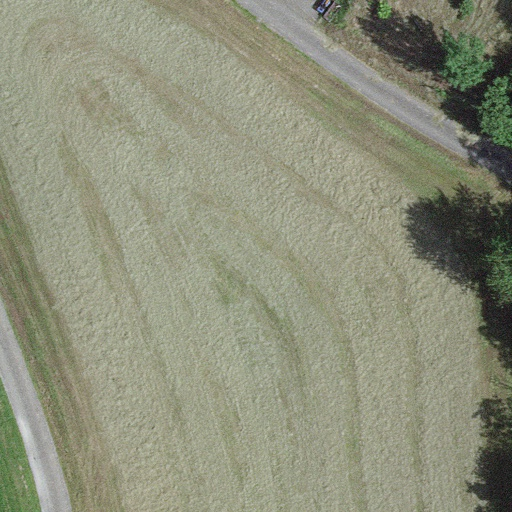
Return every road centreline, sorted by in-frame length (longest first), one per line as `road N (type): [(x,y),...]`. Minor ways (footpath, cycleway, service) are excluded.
road 1 (unclassified): [(260,0),(511,164)]
road 2 (residential): [(58,511),(0,329)]
